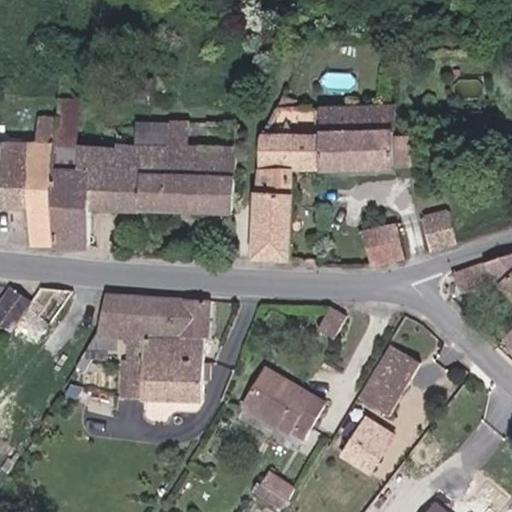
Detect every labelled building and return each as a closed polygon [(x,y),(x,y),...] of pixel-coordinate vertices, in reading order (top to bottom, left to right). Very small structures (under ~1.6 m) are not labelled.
[(160,96),(162,77),(147,76),(145,94),(160,96)] [(285,166),(310,165),(308,101),(283,102),(286,92),(272,87),(253,129),(244,256),(280,259),(287,184),(285,166)] [(48,242),(51,160),(51,141),(53,100),(25,98),(24,115),(32,117),(29,145),(0,142),(0,203),(28,204),(26,242),(48,243),(48,242)] [(51,141),(63,142),(65,101),(53,100),(51,141)] [(308,101),(310,165),(385,161),(384,123),(350,122),(348,101),(308,101)] [(157,169),(160,139),(138,135),(138,142),(114,141),(113,146),(63,142),(62,160),(51,160),(48,242),(81,242),(84,203),(134,204),(137,168),(157,169)] [(198,146),(160,139),(157,169),(137,168),(134,204),(225,209),(230,159),(198,146)] [(415,213),(422,244),(448,235),(442,207),(415,213)] [(359,225),(371,262),(399,253),(390,217),(359,225)] [(511,254),(510,255),(511,257),(511,275),(496,288),(511,303),(511,254)] [(491,282),(496,288),(511,275),(511,257),(510,255),(449,274),(458,289),(491,282)] [(64,286),(37,283),(26,299),(15,315),(35,329),(64,286)] [(15,315),(26,299),(5,284),(0,290),(0,323),(6,328),(15,315)] [(149,357),(197,362),(198,335),(201,335),(201,299),(95,289),(94,328),(151,332),(149,357)] [(322,305),(312,323),(330,333),(340,315),(322,305)] [(383,338),(353,392),(385,409),(416,355),(383,338)] [(196,397),(197,362),(149,357),(125,355),(123,393),(196,397)] [(259,361),(243,399),(306,426),(324,388),(259,361)] [(368,465),(390,428),(364,412),(341,449),(368,465)] [(272,469),(260,492),(287,505),(298,483),(272,469)] [(486,511),(481,508),(477,511),(466,511),(438,489),(419,511),(486,511)]
